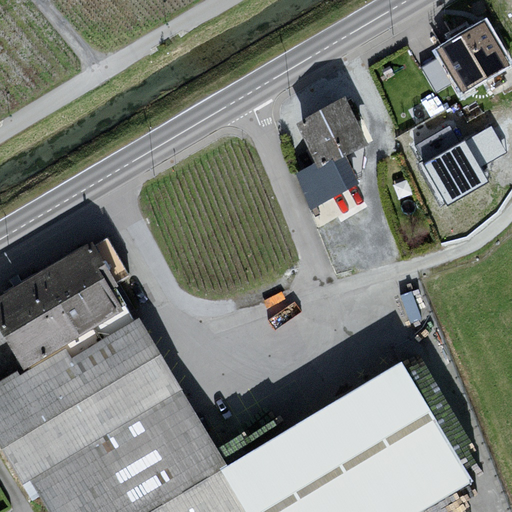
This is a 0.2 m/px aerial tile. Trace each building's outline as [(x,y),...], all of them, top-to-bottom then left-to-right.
[(472,27),(430,51),(454,95),(497,69),(472,27)] [(303,164),(289,171),(306,208),(321,200),(331,218),(362,202),(336,155),(359,144),(334,99),(285,125),(303,164)] [(492,126),(466,140),(481,166),(507,152),(492,126)] [(466,140),(424,164),(448,205),(490,182),(481,166),(466,140)] [(81,240),(0,289),(0,353),(13,375),(0,383),(0,456),(34,511),(427,511),(471,485),(389,351),(214,458),(81,240)]
